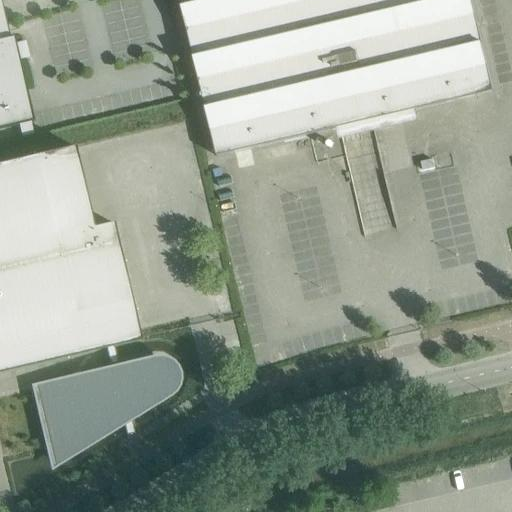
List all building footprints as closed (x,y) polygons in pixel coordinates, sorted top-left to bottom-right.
[(0,0),(0,129),(33,122),(13,37),(0,40),(0,0)] [(180,0),(217,157),(495,91),(473,0),(180,0)] [(0,278),(81,260),(74,232),(56,153),(75,148),(75,146),(0,163),(0,278)] [(74,232),(81,260),(102,350),(106,349),(114,347),(141,341),(113,222),(74,232)] [(0,373),(102,350),(81,260),(0,278),(0,373)] [(130,415),(151,402),(155,399),(159,394),(161,389),(161,384),(160,378),(157,373),(153,369),(148,367),(142,365),(137,366),(120,370),(114,347),(106,349),(112,372),(109,372),(37,389),(37,390),(38,390),(55,462),(123,419),(127,435),(135,433),(130,415)]
